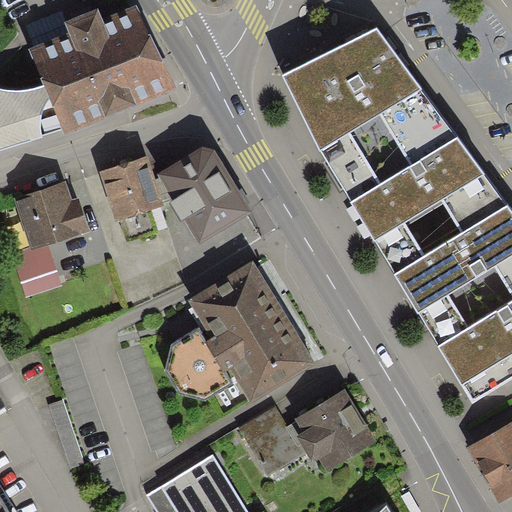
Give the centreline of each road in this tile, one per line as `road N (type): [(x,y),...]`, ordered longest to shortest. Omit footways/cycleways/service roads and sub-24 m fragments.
road 1 (primary): [(220,91),(466,511)]
road 2 (residential): [(220,91),(0,171)]
road 3 (residential): [(81,511),(0,359)]
